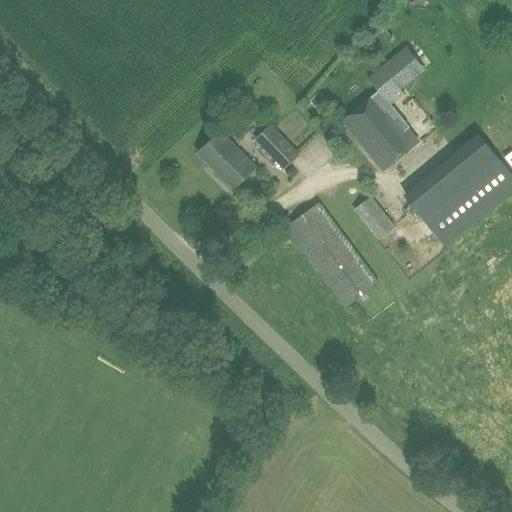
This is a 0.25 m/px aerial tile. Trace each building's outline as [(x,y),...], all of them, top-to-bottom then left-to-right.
[(379,90),(342,118),(365,146),(383,169),(418,142),(400,119),(390,106),(405,94),(400,87),(423,70),(406,47),(368,76),(379,90)] [(299,154),(271,125),(256,140),(284,168),(299,154)] [(198,154),(233,190),(256,169),(220,132),(198,154)] [(511,172),(480,134),(404,196),(446,247),(511,192),(511,172)] [(356,210),(379,240),(396,228),(372,197),(356,210)] [(286,226),(346,307),(378,283),(318,202),(286,226)] [(421,303),(439,290),(411,250),(393,262),(421,303)]
